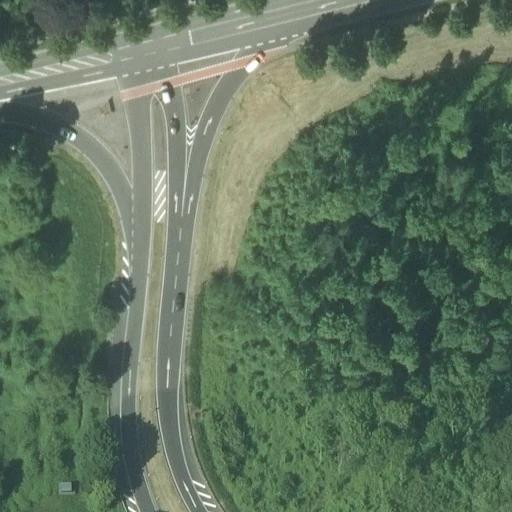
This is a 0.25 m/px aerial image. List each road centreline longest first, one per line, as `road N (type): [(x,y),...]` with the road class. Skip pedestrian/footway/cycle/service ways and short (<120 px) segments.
road 1 (motorway): [(198,511),(166,422),(180,221)]
road 2 (motorway): [(142,231),(127,434),(146,511)]
road 3 (motorway): [(180,221),(208,123),(280,14)]
road 4 (motorway): [(0,110),(78,137),(142,231)]
road 5 (motorway): [(135,49),(142,231)]
road 6 (motorway): [(180,221),(165,41)]
road 7 (secondary): [(0,80),(135,49)]
